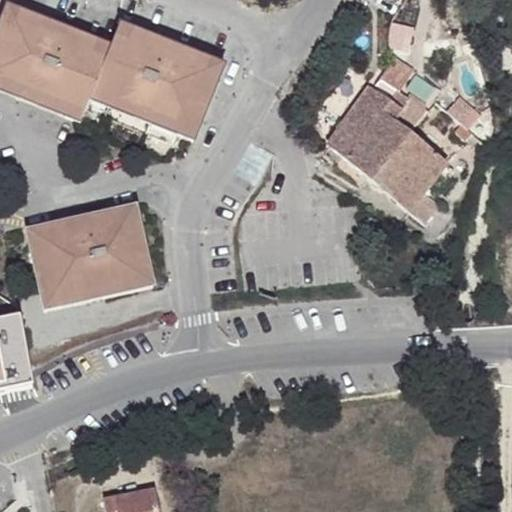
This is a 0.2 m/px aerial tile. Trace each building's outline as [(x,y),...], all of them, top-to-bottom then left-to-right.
[(113,51),(9,9),(0,30),(0,92),(81,125),(86,112),(89,104),(178,140),(194,145),(224,71),(121,28),(113,51)] [(382,81),(404,93),(417,69),(395,57),(382,81)] [(327,148),(345,164),(407,216),(449,168),(397,124),(403,113),(370,91),(327,148)] [(178,140),(89,104),(86,112),(175,149),(178,140)] [(135,210),(27,232),(43,311),(153,289),(135,210)] [(9,267),(5,241),(0,241),(0,262),(1,269),(9,267)] [(103,502),(105,511),(157,511),(154,492),(103,502)]
